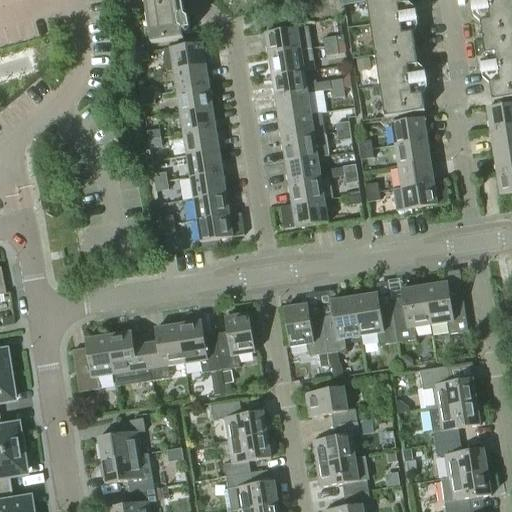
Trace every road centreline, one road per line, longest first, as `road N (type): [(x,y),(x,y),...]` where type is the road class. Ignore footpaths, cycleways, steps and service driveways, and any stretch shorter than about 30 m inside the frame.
road 1 (residential): [(268,273),(235,47),(199,0)]
road 2 (residential): [(446,0),(476,244)]
road 3 (residential): [(302,511),(268,273)]
road 4 (residential): [(40,312),(268,273)]
road 5 (residential): [(511,468),(476,244)]
road 6 (residential): [(268,273),(476,244)]
road 7 (residential): [(71,511),(40,312)]
